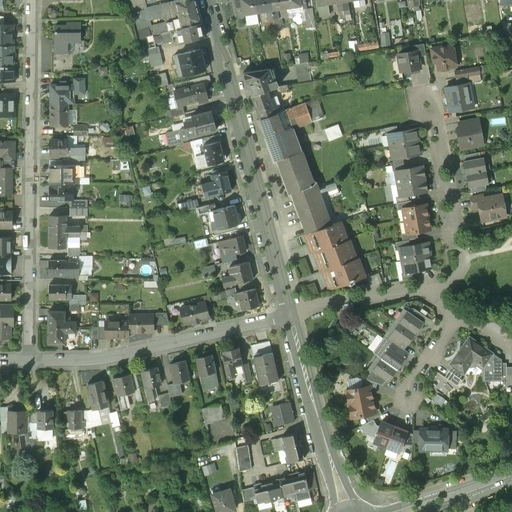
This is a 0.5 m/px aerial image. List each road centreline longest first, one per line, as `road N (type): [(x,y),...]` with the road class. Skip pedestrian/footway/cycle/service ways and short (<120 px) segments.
road 1 (residential): [(27,359),(31,0)]
road 2 (residential): [(210,0),(288,314)]
road 3 (residential): [(288,314),(111,357),(27,359)]
road 4 (residential): [(428,290),(463,268),(430,113)]
road 5 (residential): [(288,314),(367,293),(386,299),(428,290)]
road 6 (tertiary): [(511,469),(378,511)]
